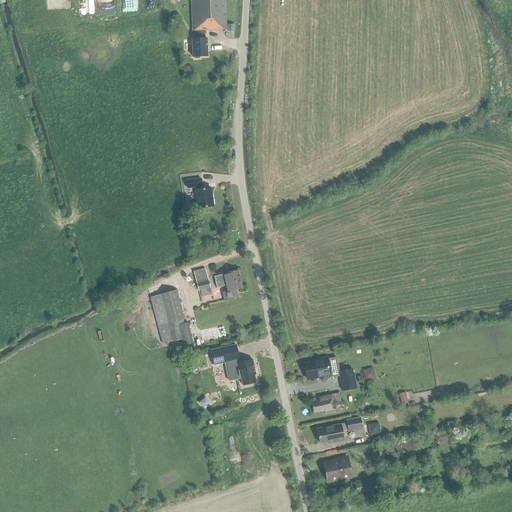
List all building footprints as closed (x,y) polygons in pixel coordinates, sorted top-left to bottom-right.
[(205,31),(226,30),(224,0),(190,0),(192,32),(193,31),(193,39),(191,40),(192,57),(207,57),(206,39),(205,39),(205,31)] [(213,207),(210,188),(202,189),(201,179),(186,181),(187,188),(195,187),(198,209),(213,207)] [(193,273),(198,292),(210,289),(205,270),(193,273)] [(223,274),(214,277),(216,288),(226,285),(227,291),(222,293),(224,301),(238,298),(236,290),(242,289),(238,271),(223,274)] [(150,298),(158,327),(162,344),(172,341),(173,342),(182,340),(183,347),(192,345),(188,324),(178,326),(177,322),(183,320),(176,291),(150,298)] [(235,345),(210,351),(213,365),(227,362),(236,360),(239,360),(235,345)] [(311,363),(304,365),(306,379),(329,375),(330,377),(339,376),(338,371),(336,357),(327,359),(327,358),(311,361),(311,363)] [(228,368),(226,368),(228,380),(239,378),(241,378),(242,386),(255,383),(254,375),(255,375),(252,360),(239,363),(236,363),(236,360),(227,362),(228,368)] [(373,368),(363,369),(363,379),(374,378),(373,368)] [(352,369),(338,371),(339,376),(342,390),(356,388),(352,369)] [(405,393),(399,394),(401,405),(407,404),(405,393)] [(319,401),(311,402),(313,414),(324,412),(324,414),(335,412),(333,405),(341,403),(339,394),(318,398),(319,401)] [(346,424),(316,429),(319,444),(327,442),(328,444),(343,441),(341,430),(347,429),(348,432),(362,429),(359,418),(346,421),(346,424)] [(367,425),(370,436),(381,433),(378,422),(367,425)] [(377,446),(379,457),(420,449),(418,439),(377,446)] [(337,459),(338,461),(323,464),(327,482),(340,479),(342,480),(348,479),(349,478),(351,477),(347,457),(337,459)] [(355,484),(357,495),(386,490),(384,478),(355,484)]
